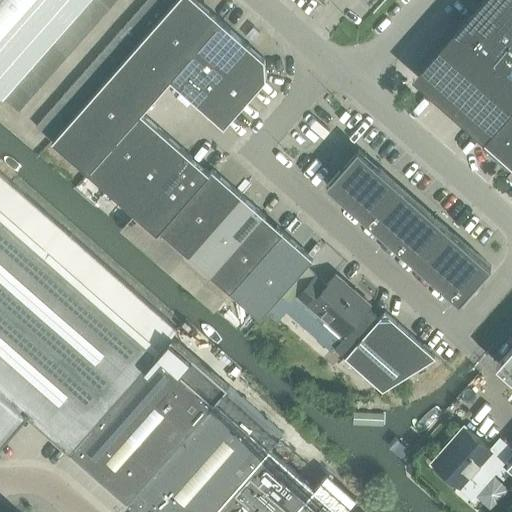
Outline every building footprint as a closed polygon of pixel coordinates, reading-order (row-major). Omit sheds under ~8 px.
[(0,0),(0,91),(3,94),(9,88),(16,80),(23,72),(30,64),(37,56),(44,48),(51,40),(58,32),(65,24),(72,16),(79,9),(86,1),(86,0),(0,0)] [(101,0),(86,0),(86,1),(102,15),(109,7),(101,0)] [(163,13),(156,20),(149,28),(142,36),(135,44),(133,46),(170,79),(221,21),(197,0),(174,0),(170,5),(163,13)] [(149,0),(145,0),(140,6),(156,20),(163,13),(149,0)] [(165,0),(149,0),(163,13),(170,5),(165,0)] [(511,0),(488,0),(419,78),(454,109),(455,108),(457,110),(456,111),(483,134),(481,135),(484,138),(488,134),(511,156),(511,0)] [(86,1),(79,9),(95,23),(102,15),(86,1)] [(140,6),(133,14),(149,28),(156,20),(140,6)] [(79,9),(72,16),(88,31),(95,23),(79,9)] [(133,14),(126,22),(142,36),(149,28),(133,14)] [(72,16),(65,24),(81,39),(88,31),(72,16)] [(247,44),(221,21),(170,79),(196,102),(247,44)] [(126,22),(119,30),(135,44),(142,36),(126,22)] [(65,24),(58,32),(74,47),(81,39),(65,24)] [(119,30),(112,38),(128,52),(133,46),(135,44),(119,30)] [(58,32),(51,40),(67,55),(74,47),(58,32)] [(112,38),(105,46),(121,60),(128,52),(112,38)] [(51,40),(44,48),(60,62),(67,55),(51,40)] [(264,59),(247,44),(196,102),(223,126),(265,78),(264,59)] [(51,140),(134,213),(156,232),(157,231),(209,172),(141,112),(170,79),(133,46),(128,52),(121,60),(114,68),(107,76),(100,84),(93,92),(86,100),(79,108),(72,116),(65,124),(58,132),(51,140)] [(105,46),(98,54),(114,68),(121,60),(105,46)] [(44,48),(37,56),(53,70),(60,62),(44,48)] [(98,54),(91,62),(107,76),(114,68),(98,54)] [(37,56),(30,64),(46,78),(53,70),(37,56)] [(91,62),(84,70),(100,84),(107,76),(91,62)] [(30,64),(23,72),(39,86),(46,78),(30,64)] [(84,70),(77,78),(93,92),(100,84),(84,70)] [(23,72),(16,80),(32,94),(39,86),(23,72)] [(77,78),(70,85),(86,100),(93,92),(77,78)] [(16,80),(9,88),(25,102),(32,94),(16,80)] [(70,85),(63,93),(79,108),(86,100),(70,85)] [(18,110),(25,102),(9,88),(3,94),(2,96),(18,110)] [(63,93),(56,101),(72,116),(79,108),(63,93)] [(56,101),(49,109),(65,124),(72,116),(56,101)] [(49,109),(42,117),(58,132),(65,124),(49,109)] [(51,140),(58,132),(42,117),(35,125),(51,140)] [(358,147),(326,183),(459,302),(492,265),(358,147)] [(212,168),(209,172),(157,231),(156,232),(143,247),(172,273),(242,195),(212,168)] [(0,299),(43,251),(156,351),(156,350),(158,349),(171,334),(171,335),(177,328),(0,171),(0,299)] [(172,273),(193,291),(262,213),(242,195),(172,273)] [(121,228),(143,247),(156,232),(134,213),(121,228)] [(214,310),(230,291),(229,290),(282,230),(262,213),(193,291),(214,310)] [(312,257),(282,230),(229,290),(230,291),(259,317),(312,257)] [(0,299),(0,443),(28,412),(71,450),(156,351),(43,251),(0,299)] [(342,335),(366,307),(370,304),(335,273),(325,284),(314,274),(297,294),(342,335)] [(378,317),(366,307),(342,335),(343,335),(333,346),(382,389),(435,356),(384,311),(378,317)] [(156,351),(71,450),(127,500),(228,385),(171,335),(171,334),(158,349),(156,350),(156,351)] [(228,385),(127,500),(141,511),(211,511),(269,447),(270,448),(283,433),(228,385)] [(495,468),(511,449),(499,438),(489,449),(463,426),(433,461),(460,484),(483,458),(495,468)] [(269,447),(211,511),(291,511),(304,497),(313,487),(314,486),(270,448),(269,447)] [(291,511),(342,511),(356,497),(327,471),(314,486),(313,487),(304,497),(291,511)]
